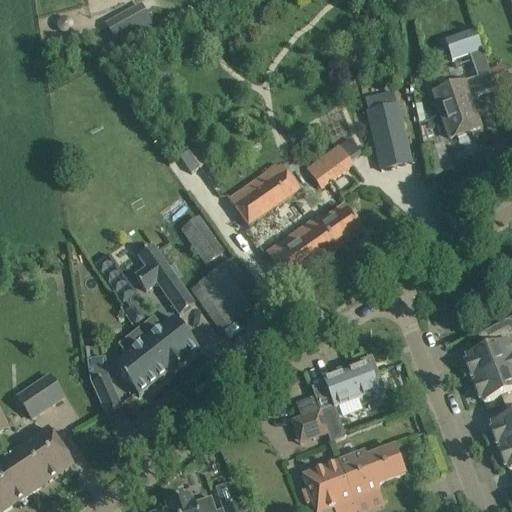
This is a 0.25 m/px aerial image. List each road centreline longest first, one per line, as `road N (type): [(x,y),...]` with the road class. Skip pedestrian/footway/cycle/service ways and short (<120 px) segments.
road 1 (residential): [(114,509),(390,292)]
road 2 (residential): [(480,511),(390,292)]
road 3 (residential): [(390,292),(511,213)]
